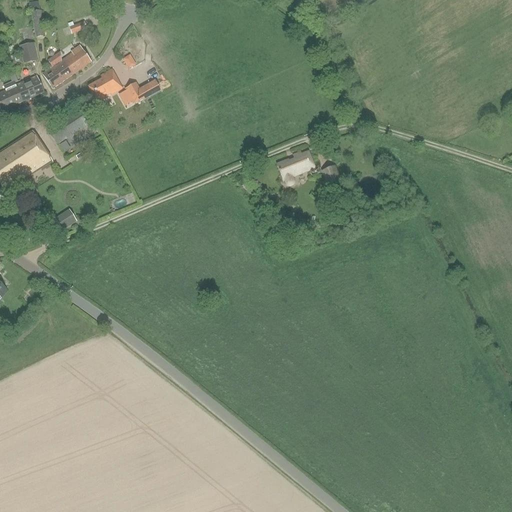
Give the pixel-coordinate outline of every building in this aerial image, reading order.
[(46,36),(43,10),(33,12),(37,37),(46,36)] [(85,21),(70,27),(73,34),(88,29),(85,21)] [(21,46),(22,54),(12,56),(14,66),(39,61),(36,43),(21,46)] [(62,62),(72,77),(91,63),(80,47),(71,53),(72,55),(63,61),(62,62)] [(53,90),(72,77),(62,62),(60,52),(48,61),(53,68),(43,75),(53,90)] [(123,60),(129,70),(137,65),(131,55),(123,60)] [(100,77),(102,80),(88,88),(97,104),(123,90),(112,70),(100,77)] [(15,88),(22,104),(44,94),(37,78),(15,88)] [(137,84),(128,89),(136,105),(161,91),(156,81),(142,88),(140,89),(137,84)] [(0,110),(1,113),(22,104),(15,88),(13,82),(4,87),(6,92),(0,94),(0,110)] [(79,111),(48,131),(57,146),(89,125),(79,111)] [(0,153),(0,190),(1,190),(4,195),(52,163),(33,133),(0,153)] [(294,160),(277,167),(283,182),(285,181),(287,186),(289,187),(294,186),(295,183),(293,178),(315,169),(308,152),(302,155),(301,153),(292,157),(294,160)] [(338,166),(324,171),(329,185),(344,180),(338,166)] [(32,199),(28,192),(23,194),(28,202),(32,199)] [(72,210),(56,220),(64,232),(79,222),(72,210)]
